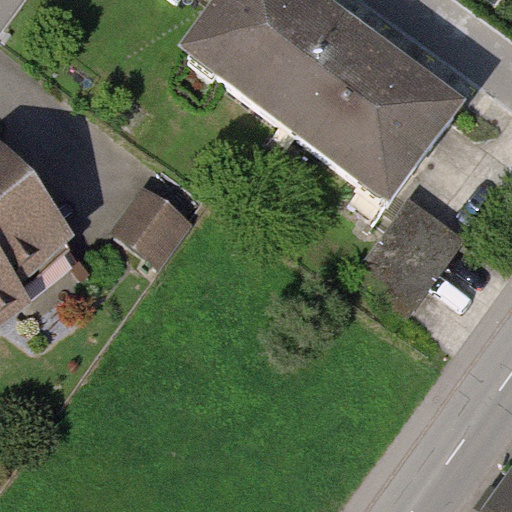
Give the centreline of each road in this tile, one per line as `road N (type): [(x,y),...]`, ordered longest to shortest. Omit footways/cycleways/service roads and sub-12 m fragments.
road 1 (tertiary): [(416,511),(511,379)]
road 2 (residential): [(405,0),(511,78)]
